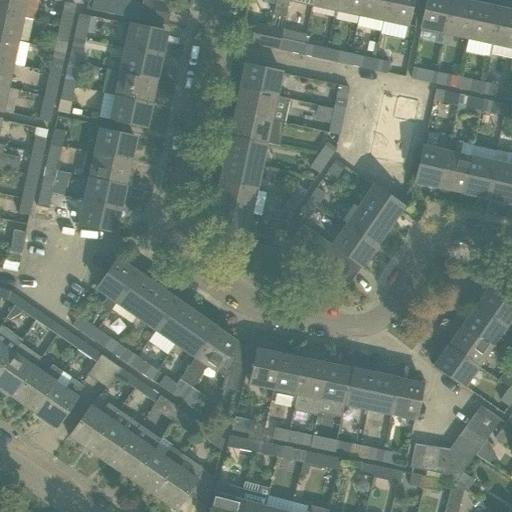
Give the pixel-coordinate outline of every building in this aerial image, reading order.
[(0,0),(0,12),(21,17),(24,0),(0,0)] [(90,10),(106,13),(108,0),(91,0),(92,2),(90,10)] [(141,4),(121,0),(117,0),(115,15),(138,20),(141,4)] [(138,20),(166,26),(171,2),(159,0),(141,0),(141,4),(138,20)] [(288,0),(274,0),(272,15),(285,18),(288,0)] [(312,0),(312,5),(335,10),(337,0),(312,0)] [(337,0),(335,10),(358,15),(361,0),(337,0)] [(386,0),(361,0),(358,15),(356,27),(379,32),(382,20),(386,0)] [(386,0),(382,20),(406,25),(411,0),(386,0)] [(451,0),(425,0),(420,28),(444,33),(451,0)] [(457,0),(451,0),(444,33),(467,38),(475,4),(457,0)] [(475,4),(467,38),(491,43),(498,9),(475,4)] [(511,11),(498,9),(491,43),(511,47),(511,11)] [(58,25),(70,28),(73,13),(61,10),(58,25)] [(0,12),(0,36),(27,43),(32,21),(21,18),(21,17),(0,12)] [(77,15),(73,38),(84,40),(89,17),(77,15)] [(254,24),(250,43),(278,49),(282,30),(254,24)] [(67,42),(70,28),(58,25),(55,40),(67,42)] [(160,56),(165,32),(130,25),(125,49),(160,56)] [(0,36),(0,61),(11,64),(22,66),(27,43),(0,36)] [(80,55),(84,40),(73,38),(70,53),(80,55)] [(280,39),(278,49),(301,54),(303,44),(280,39)] [(312,46),(310,56),(324,59),(327,49),(312,46)] [(120,72),(155,79),(160,56),(125,49),(120,72)] [(327,49),(324,59),(339,63),(341,52),(327,49)] [(371,70),(374,59),(359,56),(357,66),(371,70)] [(51,58),(48,73),(59,75),(63,60),(51,58)] [(371,70),(386,73),(388,62),(374,59),(371,70)] [(11,64),(0,61),(0,85),(6,87),(11,64)] [(240,90),(274,96),(279,72),(245,65),(240,90)] [(412,68),(410,78),(433,83),(435,73),(420,69),(412,68)] [(101,93),(115,96),(149,104),(155,79),(120,72),(106,69),(101,93)] [(63,85),(73,87),(77,72),(66,70),(63,85)] [(48,73),(45,88),(56,90),(59,75),(48,73)] [(433,84),(436,85),(456,89),(459,78),(435,73),(433,84)] [(456,89),(480,94),(482,83),(459,78),(456,89)] [(482,83),(480,94),(494,97),(496,86),(482,83)] [(70,103),(73,87),(63,85),(59,100),(57,112),(68,114),(70,103)] [(348,88),(337,86),(333,107),(344,109),(348,88)] [(240,90),(235,113),(283,123),(288,99),(274,97),(274,96),(240,90)] [(435,90),(432,101),(456,106),(458,95),(435,90)] [(482,100),(458,95),(456,106),(457,106),(456,112),(480,117),(481,111),(479,111),(482,100)] [(110,120),(144,127),(149,104),(115,96),(110,120)] [(503,116),(505,105),(482,100),(479,111),(481,111),(503,116)] [(41,105),(38,120),(49,123),(53,107),(41,105)] [(511,106),(505,105),(503,116),(511,117),(511,106)] [(344,109),(333,107),(330,123),(341,125),(344,109)] [(230,136),(264,143),(269,120),(283,123),(235,113),(230,136)] [(64,132),(53,130),(50,144),(61,146),(64,132)] [(134,137),(114,133),(99,130),(94,153),(129,161),(134,137)] [(225,159),(259,167),(264,143),(230,136),(225,159)] [(34,137),(31,152),(42,154),(45,140),(34,137)] [(448,142),(438,187),(461,192),(469,158),(459,156),(462,143),(449,140),(448,142)] [(422,148),(414,182),(438,187),(448,142),(439,141),(437,151),(422,148)] [(327,161),(335,150),(326,143),(317,155),(327,161)] [(3,146),(0,144),(0,169),(16,173),(19,158),(1,154),(3,146)] [(50,144),(45,168),(56,170),(58,168),(59,164),(58,161),(61,146),(50,144)] [(469,158),(461,192),(485,197),(492,164),(491,163),(494,151),(472,146),(469,158)] [(42,154),(31,152),(26,175),(37,177),(42,154)] [(129,161),(94,153),(94,154),(85,152),(80,176),(89,177),(124,185),(129,161)] [(309,167),(319,174),(327,161),(317,155),(309,167)] [(220,183),(254,191),(259,167),(225,159),(220,183)] [(335,179),(343,167),(334,160),(326,173),(335,179)] [(511,185),(511,167),(492,164),(485,197),(508,203),(511,185)] [(45,168),(40,192),(50,194),(55,171),(56,170),(45,168)] [(124,185),(89,177),(84,201),(119,208),(124,185)] [(254,191),(220,183),(214,207),(249,214),(254,191)] [(24,184),(20,200),(31,202),(35,187),(24,184)] [(288,199),(298,205),(307,191),(297,185),(288,199)] [(402,206),(399,205),(372,186),(359,206),(388,226),(402,206)] [(324,194),(316,188),(307,200),(316,206),(324,194)] [(40,192),(37,207),(47,209),(50,194),(40,192)] [(288,199),(280,210),(290,217),(298,205),(288,199)] [(20,200),(17,214),(28,216),(29,214),(31,202),(20,200)] [(316,206),(307,200),(298,213),(307,219),(316,206)] [(84,201),(79,225),(90,227),(94,228),(113,232),(119,208),(84,201)] [(375,245),(384,232),(388,226),(359,206),(345,226),(375,245)] [(249,214),(214,207),(209,230),(244,238),(249,214)] [(345,226),(337,238),(331,246),(301,225),(289,243),(348,284),(349,283),(344,280),(355,263),(360,267),(375,245),(345,226)] [(286,232),(275,229),(271,248),(282,250),(286,232)] [(13,231),(10,245),(22,247),(24,234),(13,231)] [(3,259),(1,269),(16,272),(18,263),(22,247),(10,245),(7,260),(3,259)] [(136,273),(116,259),(96,288),(107,296),(99,307),(108,314),(111,310),(116,302),(136,273)] [(136,316),(156,287),(136,273),(116,302),(111,310),(119,316),(124,308),(136,316)] [(475,307),(504,327),(511,315),(511,302),(489,286),(475,307)] [(136,316),(155,330),(175,301),(156,287),(136,316)] [(0,288),(0,297),(6,300),(9,292),(0,288)] [(20,314),(22,311),(34,320),(39,312),(26,303),(18,298),(13,306),(14,307),(6,317),(10,320),(20,314)] [(155,330),(147,342),(167,355),(175,344),(195,315),(175,301),(155,330)] [(475,307),(461,327),(490,347),(504,327),(475,307)] [(39,312),(34,320),(48,329),(53,321),(39,312)] [(194,357),(214,328),(195,315),(175,344),(194,357)] [(97,330),(78,316),(71,326),(91,339),(97,330)] [(0,370),(21,340),(1,326),(0,326),(0,370)] [(447,346),(476,367),(490,347),(461,327),(447,346)] [(235,342),(214,328),(194,357),(195,358),(176,384),(169,393),(181,402),(192,388),(207,366),(215,371),(222,361),(235,342)] [(109,338),(97,330),(91,339),(102,347),(109,338)] [(69,332),(64,340),(77,349),(82,342),(69,332)] [(21,340),(0,370),(0,387),(13,397),(12,398),(33,367),(40,357),(20,344),(22,341),(21,340)] [(82,342),(77,349),(96,362),(87,374),(97,381),(110,361),(82,342)] [(476,367),(447,346),(434,366),(463,387),(476,367)] [(119,358),(130,366),(137,357),(125,349),(119,358)] [(280,355),(256,350),(248,384),(273,389),(280,355)] [(296,394),(303,359),(280,355),(273,389),(270,401),(294,406),(296,394)] [(130,366),(151,380),(156,370),(157,371),(161,365),(154,359),(149,365),(137,357),(130,366)] [(316,415),(316,412),(319,398),(326,364),(303,359),(296,394),(294,406),(292,411),(316,415)] [(110,361),(97,381),(107,388),(116,376),(133,388),(138,380),(110,361)] [(235,394),(242,366),(227,362),(223,377),(220,390),(235,394)] [(350,369),(326,364),(319,398),(316,412),(340,417),(343,404),(350,369)] [(45,375),(33,367),(12,398),(13,399),(14,397),(34,411),(33,413),(61,372),(52,365),(45,375)] [(366,409),(374,374),(350,369),(343,404),(366,409)] [(61,372),(33,413),(34,413),(35,412),(55,426),(54,427),(55,428),(83,387),(61,372)] [(374,374),(366,409),(390,414),(397,379),(374,374)] [(169,393),(176,384),(164,376),(158,385),(169,393)] [(414,419),(421,384),(397,379),(390,414),(414,419)] [(153,390),(138,380),(133,388),(147,398),(153,390)] [(509,407),(511,402),(511,391),(508,388),(499,400),(509,407)] [(166,400),(159,395),(154,403),(151,408),(172,422),(180,410),(166,400)] [(89,451),(90,452),(111,419),(118,410),(108,403),(101,413),(90,405),(68,437),(69,438),(70,436),(90,450),(89,451)] [(499,419),(478,405),(469,418),(463,426),(472,432),(478,436),(481,438),(484,441),(487,436),(490,432),(494,425),(499,419)] [(110,466),(111,466),(133,432),(139,423),(118,410),(111,419),(90,452),(91,451),(111,464),(110,466)] [(201,425),(193,419),(180,410),(172,422),(193,436),(201,425)] [(215,421),(213,424),(219,429),(225,430),(228,419),(222,417),(215,421)] [(254,421),(235,417),(232,430),(252,434),(254,421)] [(201,425),(196,432),(221,450),(223,440),(214,434),(201,425)] [(463,426),(457,436),(477,451),(484,441),(481,438),(478,436),(472,432),(463,426)] [(272,439),(286,442),(288,431),(274,428),(272,439)] [(511,436),(500,429),(494,438),(504,446),(511,436)] [(288,431),(286,442),(300,445),(303,434),(288,431)] [(132,434),(111,466),(111,467),(112,465),(132,479),(153,449),(159,440),(149,433),(143,442),(132,434)] [(227,446),(250,452),(253,441),(230,436),(227,446)] [(457,436),(448,448),(461,474),(462,473),(477,451),(457,436)] [(321,438),(319,449),(333,452),(335,441),(321,438)] [(253,441),(250,452),(268,455),(271,444),(253,441)] [(335,441),(333,452),(347,455),(349,444),(335,441)] [(424,445),(413,444),(408,467),(420,470),(424,445)] [(436,447),(424,445),(420,470),(431,472),(436,447)] [(132,479),(131,480),(132,481),(133,480),(153,494),(176,461),(180,454),(170,447),(164,456),(153,449),(132,479)] [(364,459),(380,462),(382,451),(366,447),(364,459)] [(448,448),(436,447),(431,472),(453,476),(452,478),(456,481),(461,474),(448,448)] [(289,448),(286,459),(301,462),(304,451),(289,448)] [(333,458),(304,451),(301,462),(303,463),(309,464),(331,469),(333,458)] [(382,451),(380,462),(396,465),(398,454),(382,451)] [(186,493),(205,506),(214,477),(202,469),(180,454),(176,461),(153,494),(152,495),(153,496),(154,494),(174,508),(173,509),(186,493)] [(359,475),(373,477),(375,466),(361,463),(359,475)] [(375,466),(373,477),(389,481),(391,470),(375,466)] [(415,486),(423,487),(425,477),(418,475),(410,473),(408,484),(415,486)] [(462,473),(461,474),(456,481),(461,485),(463,486),(467,489),(473,480),(462,473)] [(425,477),(423,487),(438,491),(441,480),(425,477)] [(456,481),(452,478),(449,493),(461,496),(463,486),(461,485),(456,481)] [(241,489),(217,483),(214,494),(209,511),(234,511),(238,500),(241,489)] [(238,500),(234,511),(260,511),(262,507),(265,498),(267,487),(259,485),(257,493),(243,490),(240,501),(238,500)] [(447,501),(459,504),(461,496),(449,493),(447,501)] [(445,509),(456,511),(459,504),(447,501),(445,509)]
